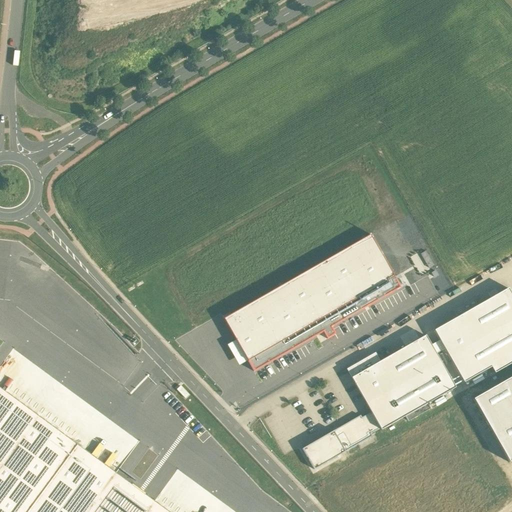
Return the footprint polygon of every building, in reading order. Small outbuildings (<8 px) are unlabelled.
[(370,237),(224,320),(254,371),(323,332),(327,339),(335,335),(331,327),(399,288),(370,237)] [(417,255),(426,270),(434,265),(426,250),(417,255)] [(511,296),(507,288),(434,331),(440,341),(431,346),(451,381),(459,376),(463,384),(491,367),(495,374),(511,364),(511,296)] [(431,346),(425,336),(351,378),(371,413),(380,429),(381,430),(405,417),(427,404),(455,388),(451,381),(431,346)] [(511,378),(472,401),(508,463),(511,460),(511,378)] [(167,511),(0,389),(0,511),(167,511)] [(442,396),(433,402),(435,405),(444,400),(442,396)] [(427,404),(405,417),(408,422),(430,409),(427,404)] [(371,413),(361,418),(370,434),(380,429),(371,413)] [(360,416),(332,432),(344,453),(372,437),(370,434),(361,418),(360,416)] [(314,470),(344,453),(332,432),(303,449),(314,470)] [(201,450),(190,463),(222,491),(233,500),(235,497),(230,492),(233,489),(228,484),(231,481),(221,471),(220,472),(217,469),(219,467),(201,450)]
